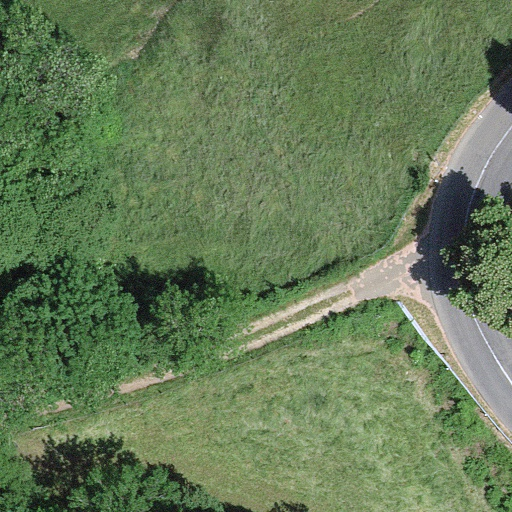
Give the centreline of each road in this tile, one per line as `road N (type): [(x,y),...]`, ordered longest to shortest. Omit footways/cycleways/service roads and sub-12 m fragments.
road 1 (track): [(461,252),(0,424)]
road 2 (tertiary): [(511,384),(466,299),(461,252),(469,199),(511,124)]
